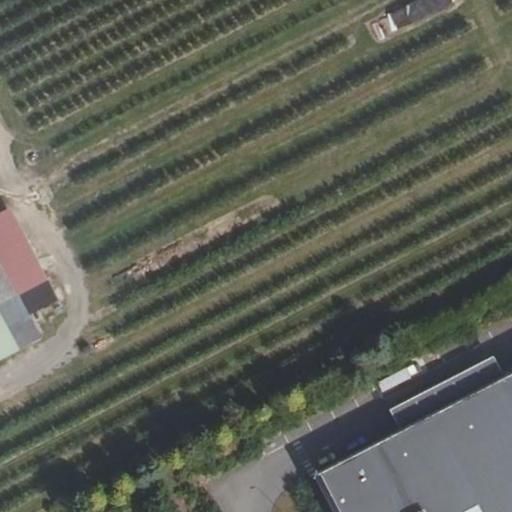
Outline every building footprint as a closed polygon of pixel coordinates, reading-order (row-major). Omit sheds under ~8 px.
[(451,0),(419,0),(394,14),(401,28),(452,1),(451,0)] [(10,213),(0,218),(0,261),(17,295),(44,280),(10,213)] [(0,303),(17,295),(0,261),(0,303)] [(17,295),(0,303),(0,355),(39,336),(17,295)] [(511,511),(511,369),(310,472),(330,511),(511,511)]
